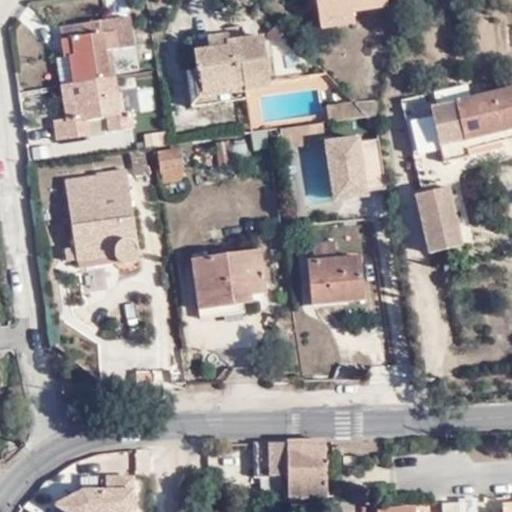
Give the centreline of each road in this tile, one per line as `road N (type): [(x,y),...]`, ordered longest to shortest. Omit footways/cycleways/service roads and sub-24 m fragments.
road 1 (tertiary): [(0,508),(24,471),(63,445),(511,410)]
road 2 (unknown): [(187,433),(136,189)]
